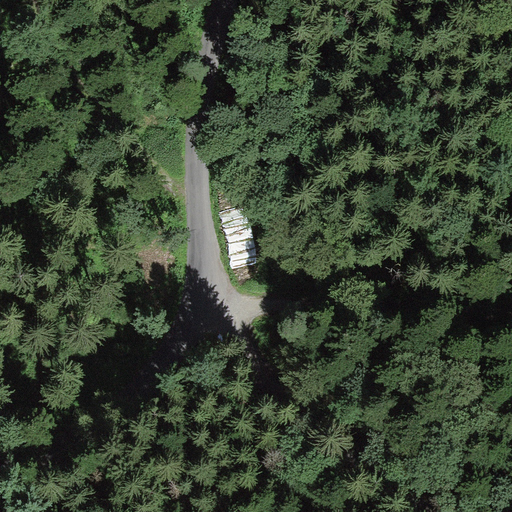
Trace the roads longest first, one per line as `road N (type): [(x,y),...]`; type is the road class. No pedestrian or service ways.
road 1 (track): [(421,511),(304,422),(196,301),(511,318)]
road 2 (unclassified): [(224,0),(204,66),(199,284),(183,330),(142,389),(90,433),(0,465)]
